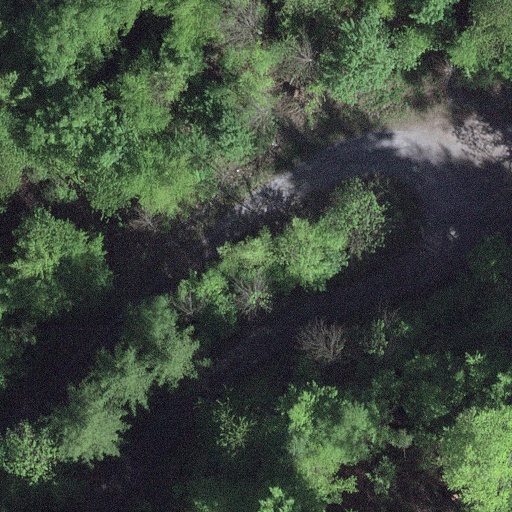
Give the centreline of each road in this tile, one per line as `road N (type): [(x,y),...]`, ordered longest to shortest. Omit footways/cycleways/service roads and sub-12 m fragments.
road 1 (track): [(0,435),(260,199),(365,151),(457,150)]
road 2 (track): [(457,150),(466,236),(407,275),(285,326),(98,511)]
